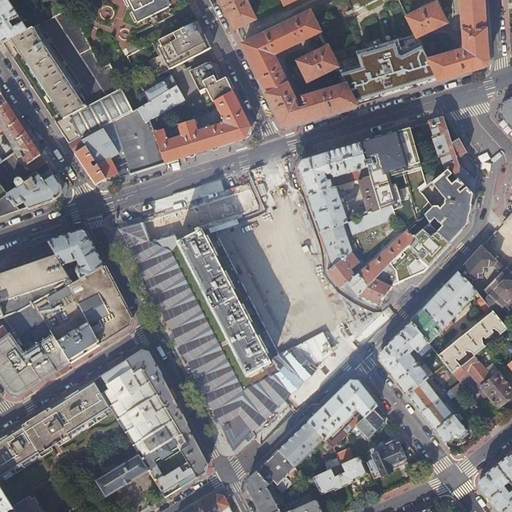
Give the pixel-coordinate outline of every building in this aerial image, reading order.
[(19,17),(8,0),(0,0),(0,39),(2,43),(10,39),(28,30),(22,22),(17,24),(16,22),(11,25),(10,22),(19,17)] [(126,0),(137,23),(169,7),(165,0),(126,0)] [(244,0),(220,0),(235,30),(254,20),(244,0)] [(377,0),(347,0),(352,9),(346,12),(348,15),(377,0)] [(485,62),(481,0),(461,0),(464,34),(465,42),(461,46),(461,50),(429,60),(439,80),(460,74),(481,67),(483,65),(485,62)] [(416,34),(417,37),(446,23),(437,3),(407,18),(408,20),(412,26),(416,34)] [(101,68),(71,8),(55,16),(108,95),(122,88),(110,64),(101,68)] [(310,13),(243,46),(276,113),(279,118),(281,123),(288,126),(300,122),(355,105),(345,85),(295,101),(276,63),(273,63),(266,66),(263,60),(319,33),(310,15),(310,14),(310,13)] [(177,23),(179,27),(189,23),(187,18),(177,23)] [(211,48),(197,20),(152,43),(158,56),(147,62),(155,76),(211,48)] [(63,119),(84,107),(36,35),(33,27),(28,30),(10,39),(63,119)] [(345,85),(355,105),(439,80),(429,60),(417,37),(416,34),(339,73),(345,85)] [(127,47),(129,52),(140,47),(138,42),(127,47)] [(307,82),(336,68),(326,48),(297,63),(307,82)] [(232,91),(225,78),(217,82),(208,65),(190,74),(199,92),(206,89),(213,103),(214,102),(232,91)] [(172,75),(164,80),(170,90),(178,86),(172,75)] [(164,80),(144,91),(150,102),(170,90),(164,80)] [(170,90),(150,102),(139,108),(146,121),(149,119),(153,131),(157,130),(153,118),(186,101),(178,86),(170,90)] [(114,122),(134,111),(122,88),(108,95),(84,107),(63,119),(55,123),(69,143),(80,137),(82,139),(114,122)] [(250,128),(232,91),(214,102),(216,106),(219,113),(222,120),(222,119),(223,121),(222,124),(208,128),(207,127),(200,130),(200,131),(199,131),(197,130),(194,120),(178,125),(181,136),(180,137),(178,137),(170,139),(170,140),(167,141),(167,140),(168,139),(167,138),(164,130),(154,132),(165,164),(245,139),(250,128)] [(511,96),(506,98),(504,101),(501,105),(501,114),(505,119),(504,120),(511,127),(511,96)] [(0,161),(13,153),(14,154),(19,151),(27,165),(42,156),(7,102),(0,106),(0,161)] [(214,102),(213,103),(197,112),(199,116),(216,106),(214,102)] [(134,111),(114,122),(120,141),(130,174),(165,164),(154,132),(153,131),(149,119),(146,121),(139,108),(134,111)] [(451,143),(449,138),(442,118),(428,122),(433,136),(432,137),(439,156),(440,156),(444,169),(446,168),(450,172),(473,194),(475,182),(459,165),(459,166),(456,158),(467,152),(458,138),(451,143)] [(120,177),(110,157),(119,152),(115,145),(120,141),(114,122),(82,139),(80,137),(69,143),(88,172),(96,185),(98,184),(105,179),(107,181),(120,177)] [(426,185),(409,128),(392,133),(391,136),(383,138),(380,138),(379,138),(379,137),(359,143),(366,167),(368,171),(369,177),(379,210),(389,206),(421,193),(419,190),(422,188),(426,185)] [(130,174),(120,141),(115,145),(119,152),(110,157),(120,177),(130,174)] [(366,167),(359,143),(325,153),(301,160),(298,167),(301,176),(308,195),(335,187),(338,186),(341,185),(340,183),(331,186),(329,180),(327,181),(325,175),(331,173),(333,177),(366,167)] [(0,163),(14,154),(13,153),(0,161),(0,163)] [(42,156),(27,165),(32,171),(46,162),(42,156)] [(468,222),(473,194),(450,172),(446,168),(444,169),(429,182),(445,199),(444,200),(444,202),(439,208),(437,206),(431,206),(432,207),(425,214),(425,215),(429,222),(436,219),(442,225),(437,230),(449,243),(465,226),(468,222)] [(45,182),(54,176),(51,169),(40,176),(42,179),(43,178),(45,182)] [(351,182),(369,177),(368,171),(350,177),(351,182)] [(25,200),(29,208),(53,200),(58,198),(62,186),(54,176),(45,182),(43,178),(42,179),(40,176),(40,174),(39,175),(37,172),(24,181),(22,179),(19,178),(16,180),(16,182),(19,188),(17,189),(17,188),(7,193),(17,205),(25,200)] [(358,218),(379,210),(369,177),(351,182),(341,185),(338,186),(339,190),(343,188),(343,190),(353,188),(353,186),(358,184),(366,210),(357,214),(358,218)] [(0,217),(29,208),(25,200),(17,205),(7,193),(2,186),(0,187),(0,217)] [(335,187),(308,195),(320,232),(332,267),(351,252),(341,224),(347,222),(335,187)] [(433,201),(422,188),(419,190),(421,193),(429,204),(433,201)] [(249,190),(143,222),(143,223),(149,243),(171,236),(173,235),(177,242),(176,242),(244,377),(275,361),(273,358),(269,360),(202,229),(201,230),(200,227),(256,210),(249,190)] [(389,206),(394,218),(406,231),(415,239),(418,235),(421,230),(418,228),(425,215),(425,214),(432,207),(431,206),(429,204),(421,193),(389,206)] [(351,234),(394,218),(389,206),(379,210),(358,218),(347,222),(351,234)] [(336,337),(279,208),(249,222),(260,246),(243,253),(300,380),(331,366),(321,343),(336,337)] [(427,268),(449,243),(437,230),(429,223),(429,222),(425,215),(418,228),(421,230),(418,235),(415,239),(410,246),(408,245),(388,264),(396,272),(397,275),(391,285),(392,285),(417,274),(427,268)] [(129,233),(126,242),(178,343),(224,431),(235,433),(249,436),(290,396),(281,377),(283,376),(275,361),(244,377),(171,236),(149,243),(143,223),(133,226),(129,233)] [(80,229),(48,240),(62,264),(77,260),(80,264),(74,267),(79,276),(75,278),(74,277),(71,279),(73,283),(104,265),(87,232),(80,229)] [(410,246),(415,239),(406,231),(372,262),(355,275),(350,269),(359,262),(351,252),(332,267),(327,271),(340,287),(347,283),(352,288),(358,295),(388,264),(408,245),(410,246)] [(0,256),(0,327),(3,326),(18,346),(24,354),(47,340),(54,335),(49,327),(46,322),(43,318),(35,304),(68,286),(73,283),(71,279),(69,276),(65,269),(62,264),(48,240),(27,247),(9,254),(0,256)] [(490,309),(492,311),(497,318),(511,302),(511,270),(510,272),(505,267),(503,269),(481,246),(456,272),(467,283),(486,264),(488,265),(491,267),(492,266),(499,273),(478,294),(480,297),(490,309)] [(379,306),(392,285),(391,285),(397,275),(396,272),(388,264),(358,295),(379,306)] [(54,335),(71,362),(100,344),(122,330),(129,326),(132,317),(129,313),(119,293),(104,265),(73,283),(68,286),(35,304),(43,318),(46,322),(49,327),(54,335)] [(410,321),(427,343),(428,344),(442,329),(445,331),(452,323),(450,321),(476,292),(467,283),(456,272),(446,283),(437,293),(422,309),(410,321)] [(485,313),(490,309),(480,297),(475,301),(485,313)] [(438,355),(451,372),(459,366),(454,360),(455,358),(457,360),(458,360),(465,354),(465,353),(464,352),(465,350),(471,353),(472,355),(483,346),(481,343),(480,338),(482,336),(484,338),(485,338),(492,333),(492,331),(490,330),(492,328),(498,332),(499,334),(504,329),(497,318),(492,311),(438,355)] [(424,381),(426,379),(427,378),(409,354),(413,349),(417,353),(427,343),(410,321),(379,355),(379,357),(379,359),(407,394),(424,381)] [(0,377),(11,393),(12,394),(14,395),(17,395),(18,394),(21,393),(71,362),(54,335),(47,340),(24,354),(18,346),(3,326),(0,327),(0,377)] [(430,346),(435,352),(439,349),(434,343),(430,346)] [(124,361),(94,380),(112,410),(126,434),(138,454),(140,456),(148,470),(165,497),(198,476),(205,472),(206,468),(207,464),(186,424),(187,423),(185,419),(183,414),(182,415),(178,408),(175,402),(172,396),(169,389),(161,375),(162,374),(157,365),(156,365),(149,351),(142,349),(124,361)] [(451,372),(459,382),(461,384),(471,376),(475,381),(472,384),(484,398),(487,396),(495,406),(511,392),(511,388),(509,384),(508,385),(498,373),(499,372),(493,366),(485,372),(477,362),(478,361),(472,355),(459,366),(451,372)] [(438,398),(440,396),(426,379),(424,381),(438,398)] [(94,380),(0,438),(0,477),(4,476),(12,470),(16,468),(24,463),(40,453),(52,446),(51,444),(57,440),(58,442),(70,435),(86,425),(95,420),(98,418),(106,413),(112,410),(94,380)] [(420,412),(438,398),(424,381),(407,394),(420,412)] [(372,410),(375,407),(355,382),(351,382),(348,382),(329,401),(307,421),(324,438),(333,447),(336,444),(329,437),(353,414),(352,413),(356,409),(365,417),(372,410)] [(449,401),(456,397),(452,389),(445,393),(449,401)] [(454,414),(440,396),(438,398),(452,416),(454,414)] [(452,416),(438,398),(420,412),(434,430),(452,416)] [(488,419),(479,407),(473,412),(482,424),(488,419)] [(384,421),(372,410),(365,417),(361,420),(356,425),(368,437),(384,421)] [(455,415),(454,414),(452,416),(434,430),(445,443),(455,434),(458,437),(459,436),(461,438),(467,433),(465,431),(467,430),(460,421),(462,419),(458,413),(455,415)] [(353,428),(356,425),(361,420),(357,416),(349,424),(353,428)] [(96,423),(95,420),(86,425),(88,428),(96,423)] [(324,438),(307,421),(291,438),(279,450),(295,467),(324,438)] [(72,438),(70,435),(58,442),(60,445),(72,438)] [(385,449),(381,441),(363,454),(365,458),(372,455),(374,458),(366,461),(374,478),(391,470),(391,469),(395,467),(393,463),(404,457),(397,443),(385,449)] [(54,448),(52,446),(40,453),(42,456),(54,448)] [(295,467),(279,450),(268,460),(256,471),(269,484),(273,480),(277,484),(275,486),(281,492),(291,482),(285,476),(291,471),(295,467)] [(511,451),(495,465),(508,481),(511,485),(511,484),(511,451)] [(140,456),(138,454),(96,479),(106,495),(148,470),(140,456)] [(347,455),(338,459),(341,465),(341,464),(350,461),(347,455)] [(367,473),(359,456),(350,461),(341,464),(344,471),(339,474),(344,485),(354,480),(354,479),(367,473)] [(338,459),(337,457),(324,464),(327,471),(331,469),(341,465),(338,459)] [(406,462),(404,457),(393,463),(395,467),(406,462)] [(508,481),(495,465),(478,478),(477,485),(498,511),(511,511),(511,492),(510,491),(508,492),(503,485),(508,481)] [(303,476),(295,467),(291,471),(293,473),(292,475),(298,481),(303,476)] [(331,469),(327,471),(313,477),(321,494),(333,488),(334,490),(344,485),(339,474),(334,476),(331,469)] [(12,470),(4,476),(5,478),(14,473),(12,470)] [(269,484),(256,471),(248,480),(247,487),(259,511),(274,511),(279,510),(280,510),(279,508),(278,509),(269,492),(265,488),(269,484)] [(374,497),(381,494),(375,482),(369,485),(374,497)] [(0,511),(16,511),(12,505),(0,485),(0,511)] [(197,511),(231,511),(224,497),(220,495),(217,494),(198,506),(199,508),(199,511),(197,511)] [(12,505),(16,511),(42,511),(37,504),(35,505),(31,497),(29,495),(12,505)] [(290,510),(290,511),(321,511),(321,509),(316,499),(292,510),(292,509),(290,510)]
